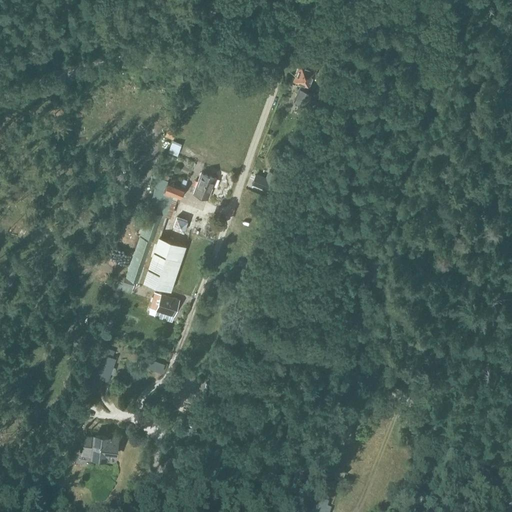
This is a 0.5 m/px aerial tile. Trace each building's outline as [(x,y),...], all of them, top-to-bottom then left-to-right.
[(301,66),(295,80),(307,86),(314,72),(301,66)] [(172,138),(174,131),(167,129),(165,136),(172,138)] [(183,144),(173,140),(169,152),(179,155),(183,144)] [(201,172),(193,192),(208,198),(215,178),(201,172)] [(256,176),(253,184),(271,191),(277,175),(269,172),(266,180),(256,176)] [(171,290),(180,264),(186,245),(159,236),(172,198),(180,201),(187,180),(183,179),(182,180),(167,174),(165,178),(161,177),(161,176),(154,173),(150,185),(155,187),(148,209),(149,209),(126,276),(143,282),(171,290)] [(177,216),(174,226),(184,230),(188,219),(177,216)] [(134,289),(136,280),(126,277),(123,285),(134,289)] [(175,315),(180,299),(156,291),(151,308),(175,315)] [(108,381),(116,358),(103,353),(94,376),(108,381)] [(162,373),(165,364),(145,356),(142,365),(162,373)] [(82,449),(92,450),(91,455),(103,456),(104,454),(113,455),(115,439),(106,438),(106,436),(94,434),(94,437),(84,435),(82,449)]
